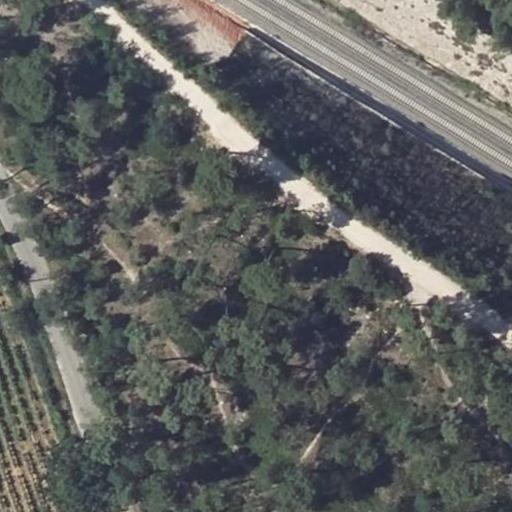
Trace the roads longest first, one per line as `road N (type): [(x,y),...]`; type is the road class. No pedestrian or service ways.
road 1 (track): [(511,323),(338,196),(107,0)]
road 2 (unclassified): [(0,190),(51,302),(121,511)]
